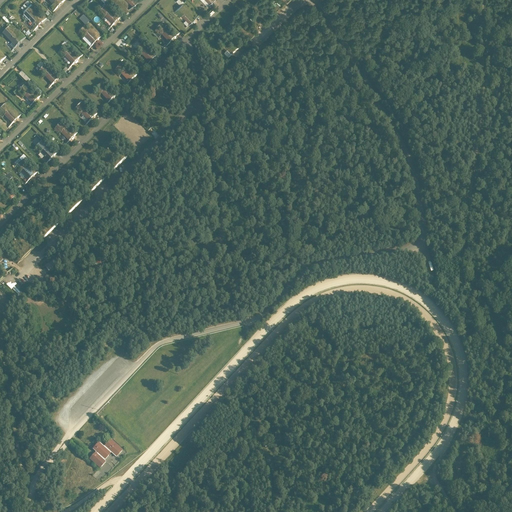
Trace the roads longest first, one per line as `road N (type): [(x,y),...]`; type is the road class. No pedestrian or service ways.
road 1 (unclassified): [(427,241),(312,266),(254,321),(154,348),(32,486),(33,511)]
road 2 (track): [(224,242),(511,188)]
road 3 (track): [(251,322),(229,360),(150,444),(50,511)]
road 4 (unclassified): [(322,0),(414,170),(427,241)]
road 5 (unclassified): [(190,38),(0,223)]
road 6 (unclassified): [(200,101),(13,279)]
road 7 (unclassified): [(152,0),(0,149)]
road 8 (track): [(224,242),(73,274),(22,271)]
road 9 (track): [(202,127),(224,242),(254,321)]
road 10 (track): [(0,332),(22,468),(32,486)]
road 11 (unknown): [(511,406),(467,420),(442,446),(435,479),(454,511)]
road 12 (unclassified): [(303,0),(200,101)]
